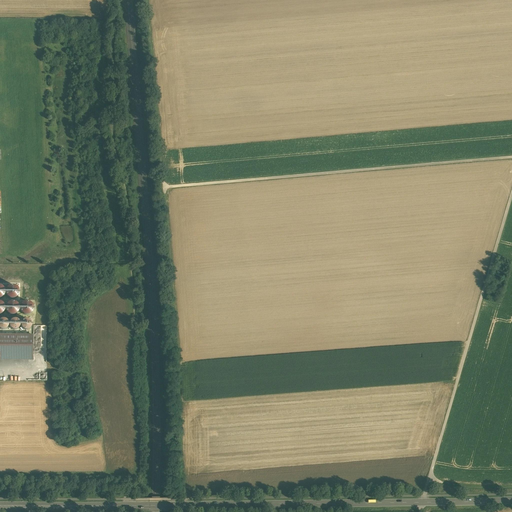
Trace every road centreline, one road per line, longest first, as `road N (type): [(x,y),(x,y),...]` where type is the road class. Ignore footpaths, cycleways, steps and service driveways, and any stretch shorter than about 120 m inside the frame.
road 1 (tertiary): [(0,507),(511,500)]
road 2 (track): [(163,187),(511,157)]
road 3 (track): [(420,511),(511,189)]
road 4 (track): [(186,505),(181,322),(163,187)]
road 5 (track): [(146,0),(163,187)]
